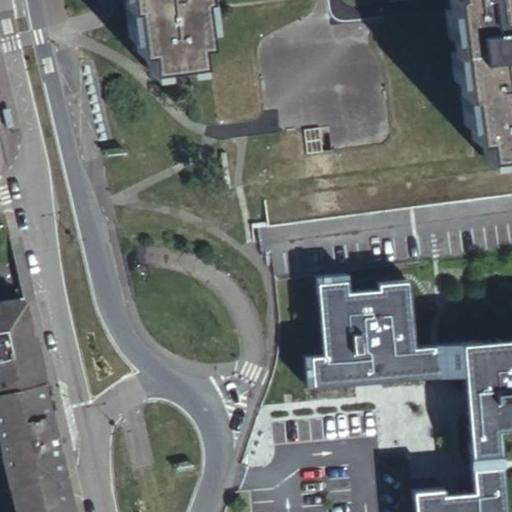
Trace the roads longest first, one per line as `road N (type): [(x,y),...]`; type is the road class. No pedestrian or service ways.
road 1 (tertiary): [(165,377),(143,359),(107,303),(42,35),(23,0)]
road 2 (unclassified): [(0,272),(128,257),(177,258),(201,268),(231,295),(251,346),(251,370),(237,385),(191,392)]
road 3 (tertiary): [(34,149),(52,282),(87,422)]
road 4 (residential): [(511,208),(273,241)]
road 5 (tertiary): [(16,0),(10,41),(34,149)]
road 6 (tertiary): [(197,511),(218,458),(210,421),(191,392)]
